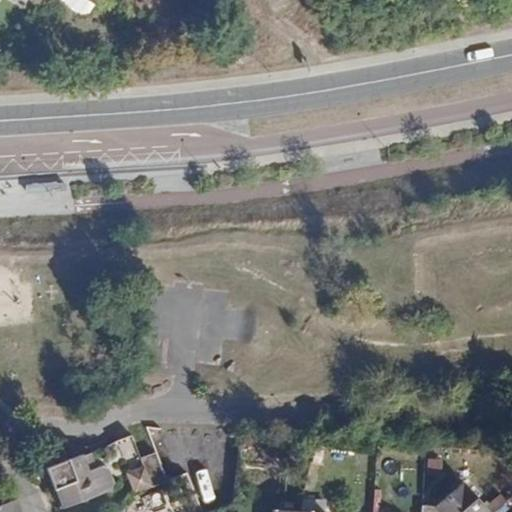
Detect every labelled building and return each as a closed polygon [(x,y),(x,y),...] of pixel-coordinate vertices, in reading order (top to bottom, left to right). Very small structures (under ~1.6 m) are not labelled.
[(139,459),(130,433),(114,440),(134,493),(135,493),(150,487),(139,459)] [(87,468),(82,453),(81,453),(46,467),(55,489),(57,488),(64,506),(111,488),(113,482),(107,468),(99,465),(87,468)] [(166,482),(155,453),(139,459),(150,487),(166,482)] [(489,511),(463,481),(434,505),(420,504),(418,511),(489,511)] [(19,511),(14,498),(0,503),(0,511),(19,511)]
